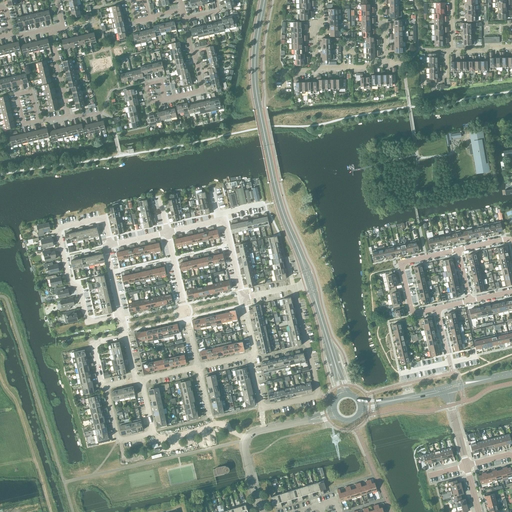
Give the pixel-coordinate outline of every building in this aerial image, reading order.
[(44,12),(38,13),(40,22),(44,21),(45,23),(47,23),(47,20),(46,20),(44,12)] [(33,14),(28,15),(30,24),(34,23),(34,26),(37,25),(36,23),(35,23),(33,14)] [(232,16),(227,17),(229,28),(237,27),(235,20),(233,20),(232,16)] [(23,26),(24,28),(26,28),(26,25),(25,25),(23,17),(17,18),(19,27),(23,26)] [(221,19),(222,21),(224,27),(224,29),(229,28),(227,17),(221,19)] [(89,34),(91,43),(96,41),(94,33),(90,34),(89,31),(87,32),(87,34),(89,34)] [(126,31),(118,33),(119,41),(125,40),(125,37),(127,37),(126,31)] [(141,44),(138,32),(133,33),(135,42),(134,42),(134,45),(141,44)] [(78,36),(80,45),(85,44),(83,35),(79,36),(79,33),(76,34),(77,37),(78,36)] [(66,36),(66,39),(68,39),(70,48),(75,46),(73,38),(69,39),(68,36),(66,36)] [(37,41),(39,50),(45,49),(42,40),(38,41),(38,38),(35,39),(36,42),(37,41)] [(13,43),(15,52),(21,50),(19,42),(14,43),(14,40),(11,41),(12,43),(13,43)] [(25,41),(25,44),(27,44),(29,53),(34,51),(32,43),(28,43),(27,41),(25,41)] [(1,43),(1,46),(3,45),(5,54),(10,53),(8,44),(4,45),(3,43),(1,43)] [(439,54),(429,54),(429,57),(429,63),(438,62),(438,60),(439,60),(439,54)] [(176,65),(177,70),(188,67),(187,62),(184,62),(184,63),(179,64),(176,65)] [(39,68),(40,73),(49,71),(48,67),(51,67),(50,64),(47,65),(48,66),(39,68)] [(427,82),(428,82),(431,82),(432,81),(434,81),(434,82),(440,82),(440,76),(438,76),(438,73),(429,73),(429,78),(428,78),(427,79),(426,80),(426,81),(427,82)] [(21,75),(15,76),(18,85),(22,84),(22,87),(25,86),(24,83),(23,84),(21,75)] [(50,76),(41,78),(43,84),(51,82),(50,78),(53,77),(52,75),(50,75),(50,76)] [(340,79),(336,79),(336,91),(339,91),(339,89),(346,88),(346,79),(345,79),(345,76),(339,76),(339,78),(340,78),(340,79)] [(191,78),(182,80),(179,81),(180,86),(192,83),(191,78)] [(223,82),(212,85),(213,90),(217,89),(218,92),(221,92),(220,89),(224,88),(223,82)] [(73,92),(81,90),(80,85),(78,85),(78,86),(71,87),(72,91),(70,92),(70,94),(73,94),(73,92)] [(125,96),(136,94),(135,88),(126,90),(126,89),(123,90),(125,96)] [(73,105),(75,104),(75,103),(84,101),(83,96),(74,98),(75,102),(72,102),(73,105)] [(219,98),(214,99),(216,110),(224,109),(223,104),(221,104),(219,98)] [(0,103),(2,108),(10,106),(9,102),(12,101),(11,99),(9,100),(9,101),(0,103)] [(214,99),(208,100),(211,112),(216,110),(214,99)] [(3,113),(4,119),(13,117),(12,113),(15,112),(14,109),(11,110),(12,111),(3,113)] [(154,113),(148,115),(149,119),(148,120),(149,126),(156,125),(156,124),(156,122),(154,113)] [(98,122),(100,131),(106,129),(104,121),(99,122),(99,119),(96,120),(97,122),(98,122)] [(14,122),(5,124),(7,129),(15,127),(14,123),(17,122),(16,120),(14,121),(14,122)] [(79,134),(84,132),(82,126),(82,124),(78,125),(77,122),(75,123),(75,125),(76,125),(79,134)] [(88,124),(90,133),(95,132),(93,123),(89,124),(88,122),(86,122),(86,125),(88,124)] [(66,127),(68,136),(73,135),(71,126),(67,127),(67,124),(64,125),(65,128),(66,127)] [(54,127),(54,130),(55,130),(57,139),(63,137),(61,129),(57,130),(56,127),(54,127)] [(36,131),(39,139),(44,138),(42,129),(38,130),(37,128),(35,128),(35,131),(36,131)] [(24,131),(25,133),(26,133),(28,142),(33,141),(31,132),(27,133),(27,130),(24,131)] [(470,133),(472,145),(469,145),(469,146),(471,146),(471,149),(472,153),(473,153),(477,173),(489,171),(482,131),(470,133)] [(354,172),(371,168),(371,167),(371,166),(353,170),(352,166),(351,166),(353,177),(355,176),(354,172)] [(243,188),(237,190),(241,206),(247,204),(243,188)] [(197,200),(198,199),(210,197),(209,194),(206,195),(205,192),(202,192),(201,190),(196,191),(196,194),(197,200)] [(236,193),(229,194),(232,208),(239,206),(236,193)] [(165,204),(166,206),(178,204),(177,198),(175,199),(174,194),(167,195),(168,200),(169,203),(165,204)] [(108,214),(111,213),(120,211),(120,212),(120,211),(119,206),(118,203),(112,204),(113,207),(110,208),(111,211),(107,212),(108,214)] [(200,210),(201,215),(210,213),(209,210),(213,209),(212,207),(200,210)] [(258,214),(256,215),(258,227),(264,226),(262,218),(259,218),(258,214)] [(248,217),(245,217),(248,230),(253,228),(251,220),(249,221),(248,217)] [(237,219),(235,220),(237,232),(243,231),(241,223),(238,223),(237,219)] [(155,220),(143,223),(144,228),(153,226),(152,223),(156,222),(155,220)] [(37,225),(38,229),(37,229),(38,230),(39,233),(38,233),(38,236),(44,235),(43,232),(50,230),(48,223),(49,223),(48,223),(37,225)] [(495,223),(489,224),(491,233),(495,232),(495,235),(497,235),(495,223)] [(93,224),(91,225),(94,237),(99,236),(97,227),(94,228),(93,224)] [(483,225),(478,226),(480,236),(484,235),(484,238),(486,237),(483,225)] [(213,226),(211,227),(214,239),(219,238),(217,229),(214,230),(213,226)] [(82,227),(80,227),(83,240),(88,239),(86,229),(83,230),(82,227)] [(472,228),(467,229),(469,238),(472,237),(473,240),(475,240),(472,228)] [(72,229),(70,230),(72,242),(78,241),(76,232),(73,233),(72,229)] [(203,229),(200,229),(203,241),(208,240),(206,232),(204,233),(203,229)] [(461,230),(455,231),(457,241),(461,240),(462,243),(464,242),(461,230)] [(192,231),(190,232),(193,244),(198,243),(196,234),(193,235),(192,231)] [(182,233),(179,234),(182,246),(187,245),(185,237),(183,237),(182,233)] [(450,233),(444,234),(446,243),(450,242),(451,245),(453,245),(450,233)] [(439,235),(433,237),(435,246),(439,245),(440,248),(441,248),(439,235)] [(41,240),(43,248),(54,246),(52,238),(41,240)] [(155,239),(153,240),(155,252),(161,251),(159,243),(156,243),(155,239)] [(145,242),(142,242),(145,255),(150,253),(148,245),(145,246),(145,242)] [(235,248),(236,251),(248,248),(247,242),(239,244),(239,247),(235,248)] [(411,242),(405,243),(407,252),(411,251),(412,254),(414,254),(411,242)] [(134,244),(132,245),(134,257),(140,256),(138,247),(135,248),(134,244)] [(400,244),(394,245),(396,255),(400,254),(401,257),(403,256),(400,244)] [(124,247),(121,247),(124,259),(129,258),(127,250),(124,250),(124,247)] [(380,261),(377,249),(372,250),(371,247),(369,247),(369,251),(372,250),(374,260),(378,259),(378,262),(380,261)] [(389,247),(383,248),(385,257),(389,256),(390,259),(391,259),(389,247)] [(42,251),(43,254),(44,254),(46,261),(56,259),(55,256),(56,255),(55,251),(50,252),(50,249),(42,251)] [(219,250),(216,251),(219,263),(225,262),(223,253),(220,254),(219,250)] [(99,251),(97,251),(100,264),(105,262),(103,253),(100,254),(99,251)] [(208,252),(206,253),(209,265),(214,264),(212,256),(209,256),(208,252)] [(468,255),(469,260),(479,258),(478,252),(475,252),(475,253),(468,255)] [(88,253),(86,253),(89,266),(94,265),(92,256),(89,256),(88,253)] [(238,259),(238,261),(251,259),(249,253),(241,255),(242,258),(238,259)] [(78,255),(76,256),(78,268),(84,267),(82,258),(79,259),(78,255)] [(198,255),(195,255),(198,268),(199,267),(200,269),(203,269),(202,267),(203,266),(201,258),(199,259),(198,255)] [(187,257),(185,258),(187,270),(193,269),(191,261),(188,261),(187,257)] [(59,271),(58,264),(53,265),(53,262),(44,264),(45,268),(48,268),(49,274),(59,271)] [(161,263),(158,264),(161,276),(166,275),(164,267),(161,267),(161,263)] [(240,269),(241,272),(253,269),(252,264),(243,266),(244,268),(240,269)] [(150,266),(148,266),(150,278),(156,277),(154,269),(151,270),(150,266)] [(140,268),(137,269),(140,281),(145,280),(143,271),(140,272),(140,268)] [(129,270),(127,271),(129,283),(135,282),(133,274),(130,274),(129,270)] [(385,273),(387,282),(398,279),(397,276),(396,277),(395,274),(392,275),(391,271),(392,271),(385,273)] [(243,280),(243,282),(255,280),(254,274),(246,276),(246,279),(243,280)] [(62,284),(61,277),(56,278),(55,275),(47,277),(47,280),(50,279),(52,286),(62,284)] [(387,282),(389,290),(395,289),(395,286),(397,285),(397,282),(398,282),(398,279),(387,282)] [(97,288),(99,293),(108,291),(107,288),(111,287),(110,285),(97,288)] [(58,295),(59,298),(70,296),(69,292),(70,291),(70,290),(69,289),(68,289),(65,290),(65,288),(66,288),(66,287),(65,286),(64,286),(57,288),(55,289),(54,289),(54,291),(54,292),(55,293),(56,294),(57,295),(58,295)] [(389,290),(391,299),(400,297),(399,292),(396,292),(395,289),(389,290)] [(100,298),(101,304),(110,301),(109,298),(113,298),(112,295),(100,298)] [(390,309),(393,308),(399,306),(399,303),(401,303),(400,297),(391,299),(392,304),(389,305),(389,306),(389,308),(390,309)] [(60,300),(62,308),(60,309),(60,311),(70,309),(69,306),(75,305),(73,298),(60,300)] [(249,310),(250,312),(262,309),(262,310),(262,309),(261,304),(252,306),(253,309),(249,310)] [(115,306),(102,309),(104,314),(113,312),(112,309),(115,308),(115,306)] [(399,306),(393,308),(395,317),(404,315),(403,309),(400,310),(399,306)] [(64,313),(65,316),(66,323),(78,320),(78,319),(78,317),(78,315),(77,315),(76,313),(73,314),(72,311),(64,313)] [(200,327),(199,319),(192,320),(194,329),(200,327)] [(507,332),(502,333),(504,343),(506,342),(507,344),(510,343),(507,332)] [(257,344),(269,341),(271,340),(270,335),(268,336),(259,338),(260,341),(256,341),(257,344)] [(496,335),(491,336),(493,345),(495,345),(495,346),(499,346),(496,335)] [(485,337),(479,338),(481,348),(484,347),(484,349),(487,348),(485,337)] [(111,349),(113,354),(122,352),(121,349),(124,348),(124,346),(111,349)] [(300,350),(297,350),(300,362),(300,363),(306,362),(304,353),(301,353),(300,350)] [(74,363),(76,363),(87,360),(86,356),(86,355),(75,357),(72,358),(74,363)] [(279,355),(276,355),(280,370),(285,368),(282,358),(279,358),(279,355)] [(111,360),(112,365),(124,363),(123,360),(127,359),(126,357),(114,360),(111,360)] [(268,357),(266,358),(269,372),(274,371),(272,360),(269,361),(268,357)] [(129,367),(116,370),(117,376),(126,374),(126,370),(129,370),(129,367)] [(235,370),(236,376),(248,373),(247,367),(235,370)] [(237,381),(240,380),(249,378),(248,373),(236,376),(237,381)] [(179,388),(180,388),(191,386),(190,380),(181,382),(181,381),(177,381),(179,388)] [(89,403),(90,408),(90,409),(101,406),(100,402),(103,401),(102,399),(100,399),(100,401),(89,403)] [(91,414),(103,411),(102,410),(101,406),(90,409),(90,408),(91,414)] [(223,406),(213,408),(215,414),(227,411),(225,406),(223,406)] [(91,414),(93,419),(104,417),(103,413),(105,412),(105,409),(102,410),(103,411),(91,414)] [(197,412),(185,415),(187,420),(189,420),(189,421),(197,419),(197,418),(199,417),(197,412)] [(140,419),(135,420),(138,431),(143,430),(140,419)] [(166,419),(156,421),(158,427),(169,424),(168,419),(166,419)] [(107,432),(96,435),(98,443),(110,441),(109,437),(109,438),(108,434),(107,432)] [(504,435),(498,437),(500,446),(503,445),(504,449),(507,449),(504,435)] [(493,438),(487,440),(489,449),(492,448),(493,452),(496,452),(493,438)] [(482,441),(476,443),(478,452),(481,451),(482,455),(485,454),(482,441)] [(478,452),(476,443),(470,444),(474,457),(477,457),(476,452),(478,452)] [(451,448),(445,449),(448,458),(451,457),(452,462),(455,461),(452,452),(455,452),(454,448),(452,449),(451,448)] [(440,451),(434,452),(437,461),(440,460),(441,464),(444,464),(440,451)] [(432,467),(429,453),(423,455),(426,464),(429,463),(430,467),(432,467)] [(224,466),(223,466),(216,467),(216,468),(213,469),(215,476),(225,474),(224,473),(227,472),(229,472),(230,470),(229,468),(228,467),(227,466),(226,466),(224,466)] [(371,479),(368,480),(372,492),(377,490),(375,482),(372,483),(371,479)] [(449,491),(462,488),(460,482),(457,483),(456,480),(447,483),(448,487),(450,488),(451,490),(449,491)] [(318,482),(313,484),(315,492),(318,491),(319,495),(322,494),(318,482)] [(360,483),(358,483),(362,495),(367,494),(364,486),(361,486),(360,483)] [(308,485),(302,487),(305,495),(308,494),(309,498),(311,498),(308,485)] [(350,486),(348,487),(351,498),(356,497),(354,489),(351,490),(350,486)] [(450,496),(451,499),(461,497),(460,494),(463,493),(462,488),(449,491),(449,492),(451,491),(452,494),(450,496)] [(297,489),(292,490),(294,498),(297,497),(298,502),(301,501),(297,489)] [(346,500),(344,492),(341,493),(340,489),(337,490),(341,502),(346,500)] [(287,492),(281,494),(284,501),(287,500),(288,505),(290,504),(287,492)] [(280,507),(276,495),(271,497),(273,505),(276,504),(277,508),(280,507)] [(453,507),(453,508),(466,504),(465,499),(462,500),(461,497),(451,499),(452,503),(455,504),(455,507),(453,507)]
